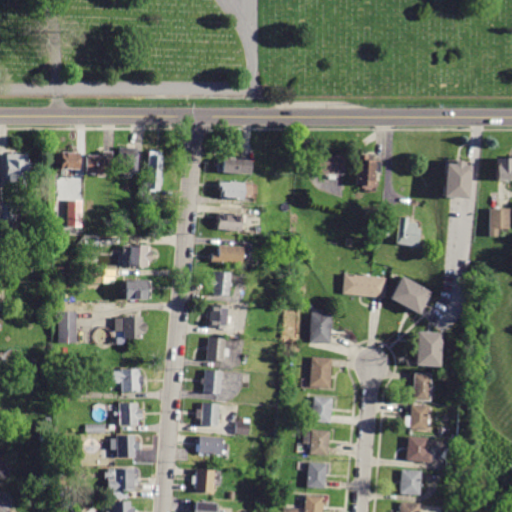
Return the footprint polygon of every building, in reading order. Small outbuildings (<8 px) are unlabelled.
[(112,151),(112,169),(104,169),(104,177),(95,177),(95,175),(85,175),(85,155),(100,155),(100,151),(112,151)] [(79,152),(78,170),(59,170),(59,164),(54,164),(54,152),(79,152)] [(136,154),(135,174),(115,172),(117,152),(136,154)] [(26,153),(26,187),(7,187),(7,180),(4,180),(4,154),(26,153)] [(368,155),(368,160),(376,160),(374,186),(356,185),(358,154),(368,155)] [(161,156),(159,191),(145,190),(147,155),(161,156)] [(343,156),(343,174),(317,174),(317,157),(343,156)] [(250,160),(249,176),(222,175),(222,172),(216,171),(216,159),(250,160)] [(511,159),(511,180),(496,181),(495,159),(511,159)] [(462,161),(461,165),(470,166),(467,199),(442,197),(445,164),(453,164),(454,160),(462,161)] [(255,184),(255,197),(242,197),(242,200),(218,199),(218,190),(214,190),(214,182),(255,184)] [(80,200),(65,199),(65,226),(80,226),(80,200)] [(0,201),(24,202),(23,215),(15,215),(15,223),(0,222),(0,201)] [(161,202),(170,204),(168,217),(159,216),(161,202)] [(510,209),(510,229),(498,229),(498,237),(489,237),(489,208),(510,209)] [(217,213),(242,215),(241,232),(215,230),(217,213)] [(408,218),(407,222),(417,224),(416,229),(421,229),(419,246),(396,243),(400,217),(408,218)] [(390,220),(387,237),(378,235),(381,219),(390,220)] [(97,236),(97,247),(83,247),(83,236),(97,236)] [(15,242),(15,255),(7,255),(7,242),(15,242)] [(146,245),(146,252),(150,252),(150,261),(146,261),(146,267),(128,267),(128,255),(121,255),(121,244),(146,245)] [(241,246),(240,264),(209,262),(209,253),(215,253),(216,245),(241,246)] [(100,269),(99,284),(87,284),(87,269),(100,269)] [(229,272),(227,296),(210,294),(211,286),(208,285),(209,279),(211,279),(212,271),(229,272)] [(386,278),(384,298),(341,294),(344,273),(386,278)] [(431,291),(418,314),(389,299),(401,275),(431,291)] [(148,280),(149,299),(124,300),(123,281),(148,280)] [(225,305),(225,316),(229,316),(229,323),(225,323),(225,328),(207,327),(208,319),(205,319),(205,312),(208,312),(209,304),(225,305)] [(75,312),(75,343),(57,343),(58,311),(75,312)] [(330,313),(329,344),(309,343),(310,312),(330,313)] [(141,317),(141,323),(145,323),(145,333),(141,333),(141,338),(122,338),(122,332),(113,332),(113,318),(122,318),(122,317),(141,317)] [(434,333),(442,333),(440,367),(414,365),(416,332),(434,333)] [(223,338),(222,348),(227,349),(226,357),(222,357),(222,361),(204,359),(205,351),(202,351),(203,345),(206,345),(207,337),(223,338)] [(331,359),(327,389),(308,387),(311,356),(331,359)] [(138,370),(138,376),(142,376),(142,385),(138,385),(138,392),(120,393),(120,390),(112,390),(112,372),(120,371),(120,370),(138,370)] [(220,371),(219,381),(224,381),(223,389),(220,388),(219,394),(202,393),(203,384),(199,384),(199,377),(203,377),(204,370),(220,371)] [(414,373),(431,374),(430,401),(413,401),(414,373)] [(331,398),(328,423),(310,421),(313,396),(331,398)] [(136,403),(136,410),(141,410),(141,418),(136,419),(136,426),(118,426),(118,404),(136,403)] [(218,404),(217,412),(220,413),(220,421),(217,421),(216,427),(198,426),(199,419),(194,418),(195,409),(201,409),(201,403),(218,404)] [(410,405),(428,406),(427,430),(409,429),(410,405)] [(236,421),(248,422),(247,435),(233,434),(234,421),(236,421)] [(104,423),(104,433),(85,433),(85,424),(104,423)] [(328,431),(326,456),(308,455),(309,444),(301,444),(302,432),(310,432),(310,430),(328,431)] [(133,436),(133,442),(137,442),(138,452),(133,452),(133,458),(115,458),(115,450),(109,450),(109,439),(115,439),(115,437),(133,436)] [(198,436),(221,438),(220,443),(226,444),(225,451),(221,451),(221,456),(197,454),(198,436)] [(428,438),(426,453),(431,454),(431,463),(405,460),(407,436),(428,438)] [(325,464),(323,489),(305,487),(307,462),(325,464)] [(132,469),(132,476),(137,475),(137,487),(133,488),(133,491),(107,491),(107,478),(103,478),(103,472),(106,472),(106,469),(132,469)] [(196,469),(212,469),(211,493),(193,492),(194,484),(189,484),(189,476),(195,476),(196,469)] [(421,471),(419,495),(399,494),(400,470),(421,471)] [(322,496),(320,511),(302,511),(304,495),(322,496)] [(129,502),(129,508),(133,508),(133,511),(104,511),(111,511),(111,502),(129,502)] [(193,502),(216,503),(215,511),(191,511),(192,502),(193,502)] [(419,504),(418,511),(398,511),(399,502),(419,504)]
